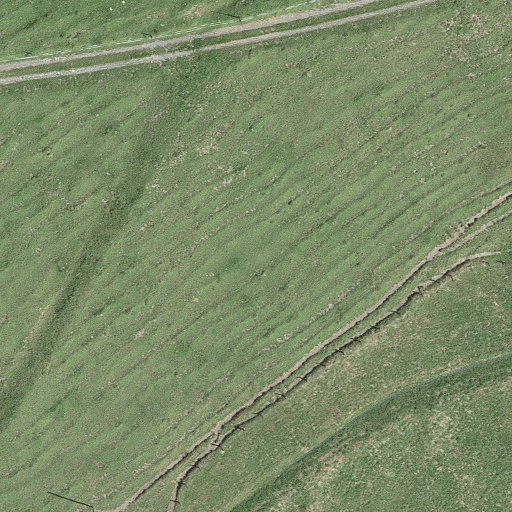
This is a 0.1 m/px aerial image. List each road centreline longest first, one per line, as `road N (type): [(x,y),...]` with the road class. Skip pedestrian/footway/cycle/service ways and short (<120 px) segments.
road 1 (track): [(0,75),(409,0)]
road 2 (track): [(241,511),(380,413),(511,363)]
